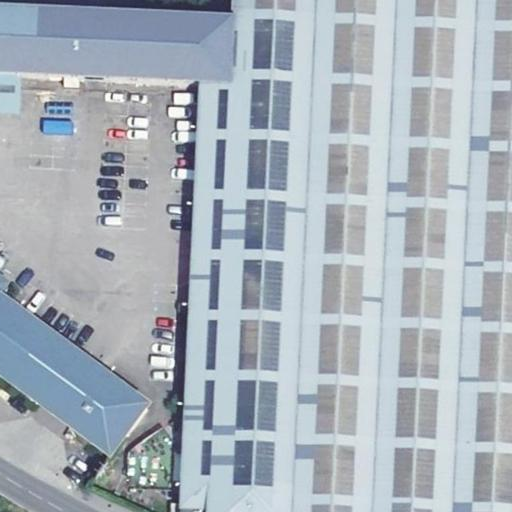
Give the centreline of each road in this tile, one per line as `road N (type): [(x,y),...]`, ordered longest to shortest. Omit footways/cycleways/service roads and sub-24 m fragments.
road 1 (unknown): [(134,303),(1,476)]
road 2 (unknown): [(165,102),(152,251),(134,303)]
road 3 (unknown): [(80,275),(20,243),(9,228),(0,186),(2,123)]
road 4 (unknown): [(88,102),(80,275)]
